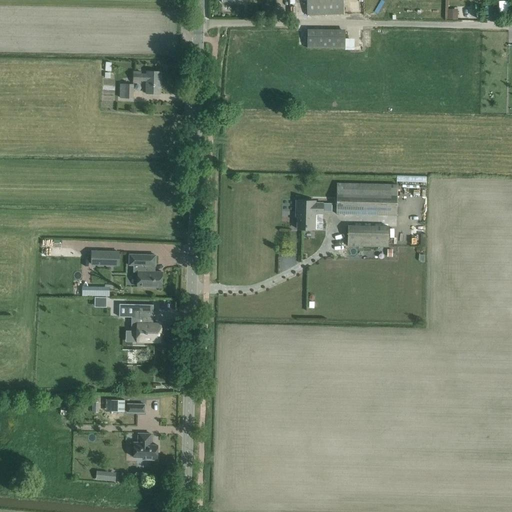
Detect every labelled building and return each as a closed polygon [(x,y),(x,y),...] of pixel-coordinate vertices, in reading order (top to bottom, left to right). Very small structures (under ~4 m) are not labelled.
[(306,0),(307,15),(344,14),(343,0),(306,0)] [(269,2),(263,10),(269,14),(275,7),(269,2)] [(460,18),(460,8),(449,8),(450,18),(460,18)] [(307,32),(307,48),(345,48),(345,32),(307,32)] [(150,82),(150,94),(160,94),(161,72),(151,72),(151,74),(141,74),(141,73),(134,72),(134,83),(140,84),(140,81),(150,82)] [(134,85),(125,85),(121,85),(121,99),(134,99),(134,85)] [(397,185),(347,184),(337,183),(336,214),(397,215),(397,185)] [(315,203),(315,202),(296,201),(296,212),(297,212),(297,229),(315,229),(315,214),(322,214),(322,203),(315,203)] [(348,225),(348,245),(389,246),(389,225),(348,225)] [(411,226),(411,248),(426,248),(426,226),(411,226)] [(92,252),(92,265),(119,265),(120,253),(92,252)] [(155,255),(145,255),(129,255),(129,265),(141,266),(141,272),(138,272),(137,287),(162,288),(162,272),(153,272),(154,266),(155,266),(155,255)] [(106,297),(94,297),(94,307),(106,307),(106,297)] [(119,304),(119,317),(131,317),(134,317),(134,304),(119,304)] [(153,305),(143,305),(134,304),(134,317),(131,317),(131,331),(137,331),(136,341),(160,342),(161,324),(152,324),(152,318),(153,318),(153,305)] [(111,412),(124,412),(124,400),(111,400),(111,412)] [(144,413),(145,405),(127,404),(127,412),(144,413)] [(151,434),(141,434),(138,434),(138,443),(134,443),(133,458),(148,458),(148,460),(157,460),(157,445),(151,445),(151,434)]
